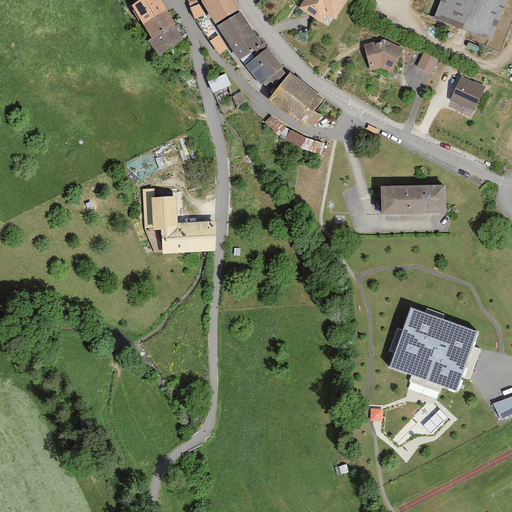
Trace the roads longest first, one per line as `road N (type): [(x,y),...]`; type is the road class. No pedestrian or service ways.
road 1 (residential): [(194,34),(222,176),(212,410),(204,430),(158,476),(154,511)]
road 2 (residential): [(194,34),(256,98),(304,130),(336,133),(356,108)]
road 3 (residential): [(356,108),(511,185)]
road 4 (residential): [(239,0),(309,78),(356,108)]
